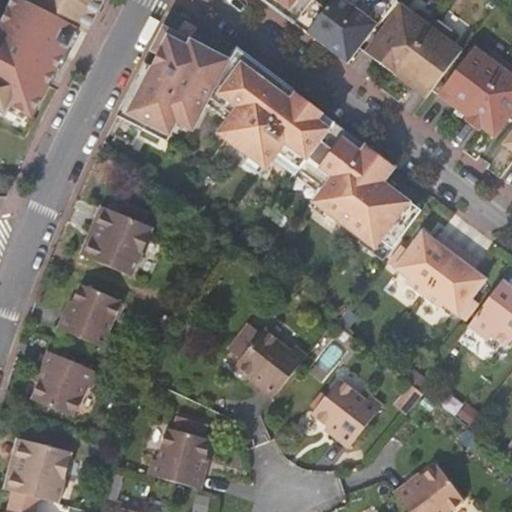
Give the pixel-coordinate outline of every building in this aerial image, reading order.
[(0,115),(6,118),(11,109),(34,121),(80,32),(89,37),(108,0),(31,0),(29,5),(19,0),(17,0),(4,26),(0,23),(0,115)] [(261,0),(311,36),(337,0),(261,0)] [(342,0),(337,0),(311,36),(329,50),(358,12),(342,0)] [(404,8),(369,55),(399,78),(439,24),(424,13),(415,16),(404,8)] [(358,12),(329,50),(351,67),(380,28),(358,12)] [(403,81),(430,100),(465,53),(454,45),(454,36),(439,24),(399,78),(403,81)] [(124,110),(120,118),(127,121),(118,138),(135,147),(144,130),(171,144),(180,127),(194,134),(211,102),(245,127),(233,144),(242,151),(284,182),(295,165),(341,199),(334,207),(350,219),(345,226),(376,249),(382,240),(394,249),(423,210),(385,182),(396,166),(384,157),(369,146),(365,151),(347,138),(352,133),(337,121),(331,129),(321,121),(326,113),(287,84),(240,49),(232,61),(195,41),(192,48),(172,37),(156,68),(148,64),(135,90),(124,110)] [(472,120),(511,66),(496,55),(488,58),(477,50),(442,97),(472,119),(472,120)] [(472,119),(468,123),(482,133),(485,129),(498,139),(511,120),(511,66),(472,120),(472,119)] [(130,214),(135,202),(128,199),(123,212),(130,214)] [(153,210),(135,202),(130,214),(123,212),(115,209),(102,240),(93,237),(86,254),(137,276),(158,227),(148,223),(153,210)] [(106,205),(93,237),(102,240),(115,209),(106,205)] [(408,284),(425,296),(462,248),(448,238),(443,245),(424,231),(410,250),(403,245),(390,263),(412,279),(408,284)] [(462,248),(425,296),(441,308),(444,304),(467,321),(480,303),(474,298),(488,279),(469,265),(474,257),(462,248)] [(103,342),(110,328),(123,296),(82,278),(68,310),(65,309),(59,323),(103,342)] [(511,284),(505,279),(470,325),(490,340),(493,335),(507,346),(511,338),(511,284)] [(273,401),(304,362),(293,352),(265,331),(261,336),(251,327),(231,352),(242,361),(237,367),(264,387),(261,391),(273,401)] [(115,331),(110,328),(103,342),(109,345),(115,331)] [(304,362),(308,357),(296,347),(293,352),(304,362)] [(32,393),(77,413),(83,398),(95,368),(54,350),(43,380),(38,378),(32,393)] [(367,400),(341,380),(313,416),(338,436),(336,439),(350,450),(379,411),(367,400)] [(414,409),(426,393),(422,390),(412,383),(400,398),(414,409)] [(384,406),(372,395),(368,400),(381,410),(384,406)] [(83,398),(77,413),(83,416),(89,400),(83,398)] [(164,455),(160,473),(208,485),(212,469),(208,468),(216,435),(172,423),(164,455)] [(50,434),(47,442),(74,449),(77,440),(50,434)] [(21,435),(13,467),(21,469),(29,437),(21,435)] [(13,467),(8,486),(16,489),(44,495),(62,500),(76,450),(74,449),(47,442),(29,437),(21,469),(13,467)] [(157,453),(153,471),(160,473),(164,455),(157,453)] [(417,511),(460,511),(473,503),(446,466),(419,486),(417,484),(404,494),(417,511)] [(44,495),(16,489),(15,496),(42,503),(44,495)] [(128,497),(112,493),(111,500),(126,504),(128,497)] [(39,511),(42,503),(15,496),(9,511),(4,511),(2,511),(39,511)] [(107,511),(155,511),(126,504),(111,500),(107,511)]
